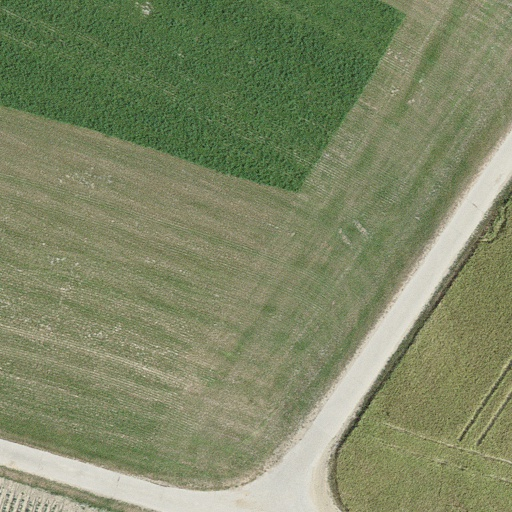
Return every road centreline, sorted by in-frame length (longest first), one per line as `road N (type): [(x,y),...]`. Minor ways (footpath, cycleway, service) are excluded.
road 1 (track): [(511,162),(276,511)]
road 2 (track): [(0,459),(182,511)]
